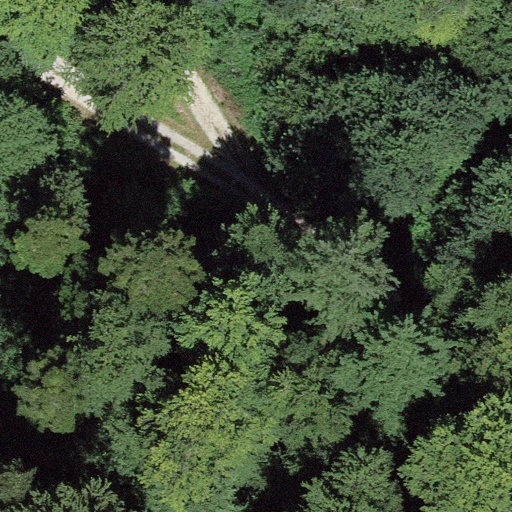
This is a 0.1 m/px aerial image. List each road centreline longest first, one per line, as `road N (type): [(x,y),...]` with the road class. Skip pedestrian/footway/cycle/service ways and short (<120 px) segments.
road 1 (track): [(203,158),(511,439)]
road 2 (track): [(0,61),(203,158)]
road 3 (track): [(121,0),(203,158)]
